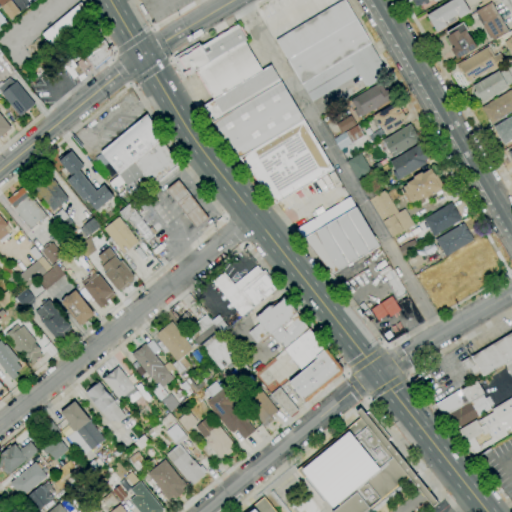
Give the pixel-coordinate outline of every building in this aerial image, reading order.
[(10,20),(0,7),(1,6),(0,4),(0,0),(10,0),(20,12),(10,20)] [(302,85),(276,41),(344,0),(370,43),(302,85)] [(437,33),(426,16),(451,0),(462,0),(470,12),(460,19),(457,15),(445,22),(447,26),(437,33)] [(494,0),(479,9),(477,5),(482,2),(480,0),(494,0)] [(493,41),(492,38),(490,39),(476,15),(477,14),(476,12),(491,2),(509,31),(493,41)] [(88,16),(51,46),(42,35),(81,3),(88,16)] [(87,51),(82,46),(73,31),(90,19),(102,38),(87,51)] [(0,22),(2,25),(6,22),(9,25),(0,32),(0,22)] [(213,100),(195,70),(184,77),(172,58),(198,43),(200,45),(238,22),(247,36),(245,37),(247,40),(244,42),(261,71),(213,100)] [(457,59),(451,49),(454,48),(451,43),(449,44),(446,39),(450,37),(447,32),(463,23),(468,31),(467,32),(476,48),(457,59)] [(511,57),(503,42),(509,39),(509,38),(511,36),(511,57)] [(78,77),(72,69),(76,67),(74,64),(76,63),(86,55),(104,40),(110,51),(108,57),(94,68),(93,66),(84,74),(84,73),(78,77)] [(312,102),(302,85),(370,45),(388,75),(366,88),(358,75),(312,102)] [(469,83),(462,72),(461,73),(456,66),(488,47),(494,56),(500,53),(506,63),(493,71),(492,69),(469,83)] [(73,63),(70,58),(78,51),(82,56),(73,63)] [(261,71),(271,66),(280,81),(211,122),(203,107),(213,100),(261,71)] [(482,102),(479,98),(477,99),(473,93),(476,91),(473,86),(498,71),(499,72),(507,68),(511,76),(511,83),(507,86),(508,87),(482,102)] [(19,117),(1,94),(2,93),(0,90),(0,84),(9,78),(14,83),(16,82),(35,105),(19,117)] [(239,157),(218,131),(212,123),(281,82),(303,119),(239,157)] [(361,118),(360,116),(357,117),(353,111),(356,109),(350,100),(380,83),(385,91),(387,89),(393,99),(361,118)] [(511,111),(491,124),(481,108),(488,103),(492,100),(492,101),(506,93),(505,92),(510,90),(511,89),(511,111)] [(386,135),(382,128),(381,129),(378,125),(375,127),(370,118),(396,102),(405,117),(400,120),(403,124),(386,135)] [(0,136),(0,115),(11,128),(0,136)] [(162,140),(135,161),(119,175),(117,173),(111,178),(95,158),(101,153),(101,152),(147,115),(162,140)] [(511,141),(504,146),(493,127),(511,115),(511,141)] [(341,133),(336,124),(351,116),(356,125),(341,133)] [(276,204),(240,158),(304,120),(333,170),(276,204)] [(392,158),(382,141),(410,124),(420,141),(392,158)] [(342,154),(334,139),(358,125),(361,131),(362,130),(364,133),(362,134),(364,136),(351,144),(350,143),(344,147),(346,151),(342,154)] [(162,140),(169,152),(178,163),(151,186),(135,161),(162,140)] [(397,181),(392,173),(395,171),(390,162),(419,143),(430,161),(397,181)] [(104,185),(113,197),(96,211),(87,201),(85,203),(67,181),(71,177),(59,162),(71,152),(84,167),(79,171),(96,192),(104,185)] [(357,180),(346,162),(361,153),(371,171),(357,180)] [(408,204),(402,194),(405,192),(402,186),(413,179),(412,178),(430,167),(435,176),(436,175),(444,188),(425,199),(424,197),(417,201),(416,200),(412,203),(411,202),(408,204)] [(53,212),(30,183),(44,171),(68,199),(53,212)] [(368,200),(357,181),(371,173),(382,192),(368,200)] [(197,228),(166,189),(178,180),(209,219),(197,228)] [(30,230),(7,200),(23,187),(46,217),(41,221),(40,220),(34,224),(36,226),(30,230)] [(382,223),(369,201),(385,191),(398,213),(382,223)] [(304,239),(296,229),(350,197),(356,208),(304,239)] [(409,211),(407,207),(413,203),(416,207),(409,211)] [(424,220),(451,203),(461,220),(434,236),(424,220)] [(144,244),(120,213),(130,205),(149,229),(151,227),(156,233),(154,235),(154,236),(144,244)] [(356,208),(380,246),(332,275),(304,239),(356,208)] [(64,232),(51,218),(61,209),(74,224),(64,232)] [(398,213),(404,209),(414,225),(402,232),(402,231),(392,237),(382,223),(398,213)] [(85,238),(80,232),(81,231),(80,230),(84,227),(81,223),(90,215),(100,227),(85,238)] [(1,243),(0,241),(0,216),(10,230),(7,233),(10,236),(1,243)] [(123,254),(103,229),(118,217),(138,242),(123,254)] [(445,257),(435,240),(463,224),(473,240),(445,257)] [(86,258),(77,247),(89,237),(95,250),(86,258)] [(403,256),(398,248),(413,239),(418,247),(403,256)] [(52,266),(50,262),(48,263),(42,255),(43,254),(40,249),(49,242),(50,244),(52,243),(63,257),(52,266)] [(142,260),(134,250),(138,247),(146,257),(142,260)] [(118,291),(104,274),(106,273),(102,267),(100,264),(102,262),(97,257),(109,248),(116,257),(115,257),(118,261),(120,259),(131,271),(130,272),(134,277),(133,278),(134,281),(132,283),(131,284),(131,285),(127,288),(126,288),(124,289),(122,290),(121,290),(118,291)] [(46,290),(37,280),(56,264),(65,274),(46,290)] [(16,289),(6,277),(8,276),(2,270),(8,266),(15,274),(13,276),(21,285),(16,289)] [(241,317),(213,282),(224,273),(234,285),(257,266),(262,272),(264,270),(279,287),(253,309),(252,308),(241,317)] [(396,300),(385,283),(387,282),(383,275),(393,270),(406,292),(404,293),(405,294),(396,300)] [(95,273),(97,276),(99,274),(113,292),(112,293),(114,295),(106,301),(108,303),(100,309),(83,287),(89,282),(87,280),(95,273)] [(25,311),(14,297),(36,280),(44,291),(33,300),(35,302),(25,311)] [(80,326),(60,302),(64,299),(63,298),(66,295),(67,297),(75,290),(94,314),(86,321),(87,322),(82,326),(81,325),(80,326)] [(2,308),(0,306),(0,296),(6,291),(10,295),(11,294),(14,298),(2,308)] [(369,308),(376,322),(399,310),(392,296),(369,308)] [(271,334),(270,336),(269,335),(257,344),(247,333),(259,323),(255,318),(269,306),(272,309),(281,301),(280,300),(284,297),(297,313),(271,334)] [(59,343),(41,321),(41,320),(34,312),(42,305),(40,303),(43,300),(45,301),(48,299),(72,328),(64,335),(65,337),(59,343)] [(186,330),(177,320),(187,312),(195,323),(186,330)] [(297,313),(309,328),(283,349),(271,334),(297,313)] [(2,325),(0,323),(0,320),(6,315),(9,318),(2,325)] [(222,335),(239,356),(221,371),(201,346),(199,348),(186,331),(206,315),(210,321),(222,335)] [(210,321),(218,315),(223,320),(222,321),(229,329),(222,335),(210,321)] [(195,393),(172,365),(176,361),(155,336),(171,322),(190,345),(192,350),(188,353),(189,354),(186,356),(184,356),(183,357),(189,365),(185,369),(187,370),(184,372),(196,386),(205,378),(208,381),(195,393)] [(32,364),(29,360),(27,362),(19,353),(17,354),(12,348),(14,347),(10,342),(8,344),(5,340),(7,338),(5,335),(12,329),(12,328),(17,324),(20,328),(22,326),(36,342),(35,343),(41,351),(40,352),(42,355),(32,364)] [(305,403),(289,383),(302,372),(284,350),(309,330),(344,372),(305,403)] [(511,359),(504,364),(482,377),(480,372),(471,357),(511,332),(511,359)] [(13,381),(0,365),(0,342),(1,343),(2,342),(4,345),(5,344),(19,361),(17,363),(21,368),(17,372),(19,375),(13,381)] [(162,388),(158,383),(156,385),(131,355),(145,344),(173,379),(162,388)] [(204,360),(199,364),(191,354),(196,350),(204,360)] [(477,372),(468,377),(460,362),(469,357),(477,372)] [(122,402),(120,398),(119,398),(103,379),(118,367),(134,387),(133,387),(137,391),(133,394),(133,393),(122,402)] [(482,377),(473,382),(471,378),(480,372),(482,377)] [(435,405),(460,389),(461,390),(477,381),(484,394),(482,395),(484,399),(489,396),(494,404),(489,407),(490,409),(477,416),(478,417),(455,431),(435,405)] [(116,424),(113,420),(109,423),(86,393),(99,382),(115,401),(117,400),(121,404),(117,406),(125,416),(116,424)] [(244,440),(236,431),(232,434),(230,432),(205,402),(224,386),(236,401),(232,405),(235,407),(240,403),(248,412),(246,413),(250,419),(247,421),(255,431),(244,440)] [(289,417),(271,395),(279,387),(298,410),(289,417)] [(265,426),(245,403),(261,390),(278,411),(271,417),(273,419),(265,426)] [(170,412),(161,401),(170,394),(177,403),(179,401),(180,403),(170,412)] [(493,412),(492,410),(511,397),(511,427),(505,432),(493,412)] [(158,419),(149,408),(159,400),(168,411),(158,419)] [(91,450),(85,442),(76,449),(68,440),(77,433),(60,412),(75,401),(90,420),(89,420),(105,439),(91,450)] [(364,511),(333,511),(340,506),(338,503),(333,508),(300,468),(360,418),(356,413),(361,409),(365,414),(368,411),(391,439),(387,441),(438,503),(433,507),(408,476),(364,511)] [(186,431),(177,420),(188,411),(197,422),(186,431)] [(456,432),(476,420),(477,422),(493,412),(505,432),(507,435),(474,454),(456,432)] [(176,446),(165,433),(167,431),(160,423),(166,417),(165,416),(169,413),(174,419),(173,420),(187,437),(176,446)] [(223,462),(214,450),(212,452),(205,443),(207,442),(203,438),(204,437),(195,427),(206,418),(214,428),(218,425),(234,446),(230,449),(232,452),(230,454),(231,455),(223,462)] [(48,442),(38,429),(50,420),(60,432),(48,442)] [(140,450),(134,442),(146,433),(151,440),(149,442),(140,450)] [(68,450),(55,461),(48,453),(46,455),(42,450),(57,437),(68,450)] [(7,476),(1,468),(0,468),(0,455),(1,455),(0,454),(6,449),(5,448),(9,445),(10,446),(14,443),(16,446),(19,444),(22,448),(30,442),(38,452),(7,476)] [(191,486),(166,455),(179,444),(193,461),(194,460),(199,467),(201,465),(206,472),(204,474),(205,475),(191,486)] [(136,471),(127,459),(137,452),(144,461),(143,465),(140,467),(136,471)] [(96,473),(92,468),(96,464),(94,462),(98,459),(103,465),(99,468),(100,469),(96,473)] [(168,500),(147,474),(165,460),(181,480),(181,479),(186,485),(181,489),(184,492),(176,499),(174,496),(168,500)] [(21,498),(9,484),(35,462),(37,465),(41,462),(48,470),(44,473),(47,476),(21,498)] [(86,479),(78,470),(83,465),(91,475),(86,479)] [(67,494),(63,489),(71,483),(69,481),(75,477),(76,478),(78,477),(82,481),(78,483),(79,484),(67,494)] [(37,511),(35,511),(24,499),(40,486),(40,487),(47,481),(52,487),(49,490),(50,492),(49,493),(54,498),(37,511)] [(160,511),(139,511),(130,500),(135,496),(130,490),(140,482),(163,510),(160,511)] [(121,501),(113,491),(119,485),(127,496),(121,501)] [(98,501),(95,497),(104,489),(107,493),(98,501)] [(108,506),(104,501),(110,497),(113,502),(108,506)] [(245,511),(264,497),(275,511),(245,511)] [(65,511),(58,503),(46,511),(65,511)]
